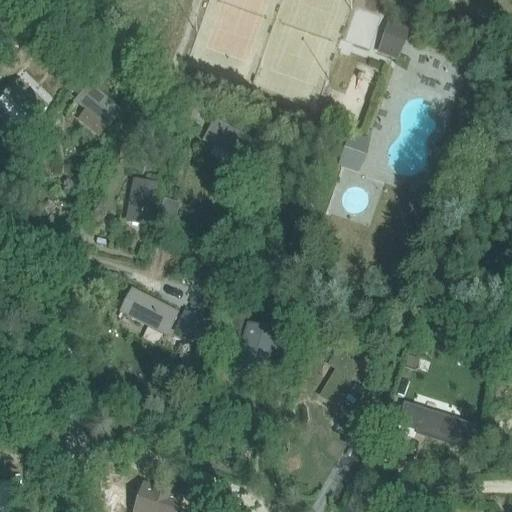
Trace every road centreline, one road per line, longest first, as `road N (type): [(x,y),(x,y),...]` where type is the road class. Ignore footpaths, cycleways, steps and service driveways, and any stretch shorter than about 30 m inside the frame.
road 1 (residential): [(71,451),(155,449),(288,511)]
road 2 (residential): [(71,451),(58,326),(33,262)]
road 3 (residential): [(201,0),(176,77),(281,112)]
road 4 (residential): [(377,511),(406,491),(511,488)]
road 5 (residential): [(158,281),(73,260),(33,262)]
